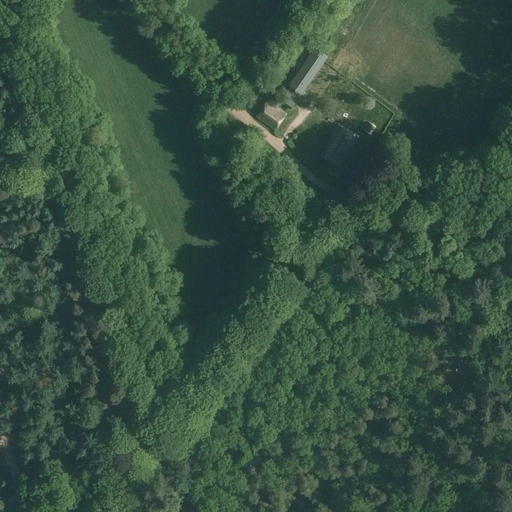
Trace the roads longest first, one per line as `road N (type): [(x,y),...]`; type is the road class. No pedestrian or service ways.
road 1 (track): [(129,0),(155,42),(195,80),(327,184),(359,197),(475,190),(511,160)]
road 2 (track): [(110,511),(129,436),(27,493)]
road 3 (track): [(129,436),(211,366),(197,328)]
